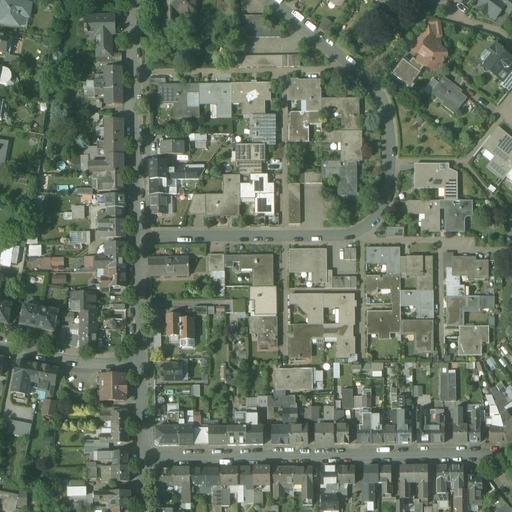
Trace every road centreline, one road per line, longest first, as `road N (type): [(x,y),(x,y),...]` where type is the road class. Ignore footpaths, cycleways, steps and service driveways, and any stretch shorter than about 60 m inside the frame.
road 1 (residential): [(272,0),(379,90),(391,152),(376,218),(343,234),(137,237)]
road 2 (residential): [(141,459),(504,456)]
road 3 (residential): [(133,0),(137,237)]
road 4 (residential): [(0,345),(84,361),(140,360)]
road 5 (residential): [(137,237),(140,360)]
